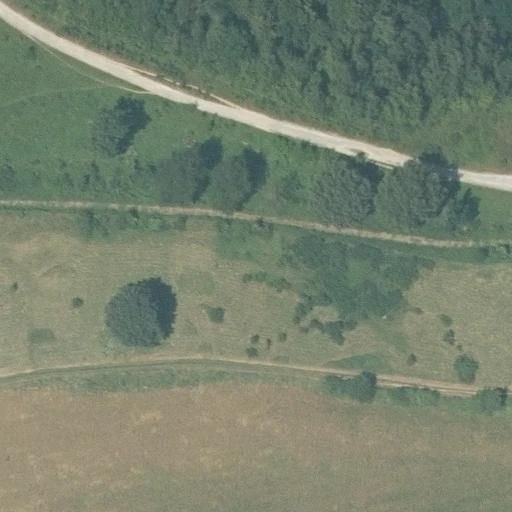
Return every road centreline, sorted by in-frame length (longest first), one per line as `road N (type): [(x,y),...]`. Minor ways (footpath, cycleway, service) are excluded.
road 1 (track): [(0,8),(72,51),(227,114),(511,184)]
road 2 (track): [(511,395),(189,362),(0,382)]
